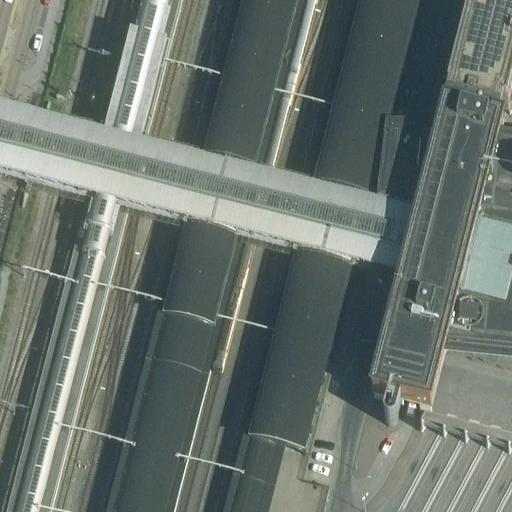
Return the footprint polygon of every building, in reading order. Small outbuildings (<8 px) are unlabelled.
[(511,0),(472,0),(451,87),(510,102),(511,94),(511,0)] [(259,28),(253,52),(265,55),(271,31),(259,28)] [(511,139),(501,138),(386,126),(362,354),(379,356),(511,370),(511,139)] [(36,150),(31,169),(82,182),(87,163),(36,150)] [(107,162),(100,190),(110,192),(117,165),(107,162)] [(216,166),(198,233),(226,240),(237,195),(219,191),(225,168),(216,166)] [(160,181),(155,200),(190,209),(195,190),(160,181)] [(278,210),(273,230),(291,234),(296,215),(278,210)] [(318,215),(311,243),(322,245),(329,218),(318,215)] [(68,348),(62,375),(76,378),(82,352),(68,348)] [(170,372),(163,398),(177,402),(184,375),(170,372)] [(41,435),(32,471),(46,474),(55,438),(41,435)]
